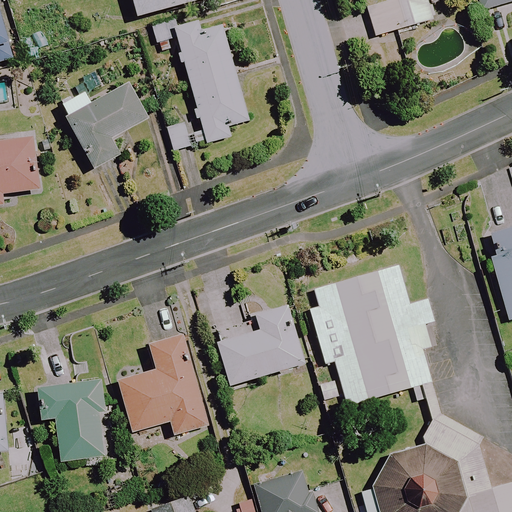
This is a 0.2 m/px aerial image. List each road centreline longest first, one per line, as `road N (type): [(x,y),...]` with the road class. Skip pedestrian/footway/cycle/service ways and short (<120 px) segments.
road 1 (residential): [(352,182),(0,304)]
road 2 (residential): [(352,182),(299,0)]
road 3 (residential): [(511,112),(352,182)]
